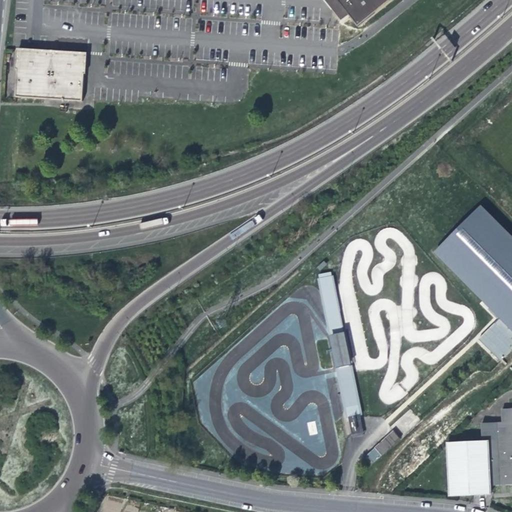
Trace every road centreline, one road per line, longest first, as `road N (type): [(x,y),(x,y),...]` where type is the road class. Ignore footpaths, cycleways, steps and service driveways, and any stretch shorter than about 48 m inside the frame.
road 1 (trunk): [(82,395),(103,344),(138,303),(437,94),(511,24)]
road 2 (trunk): [(0,241),(123,230),(259,189),(393,115),(511,24)]
road 3 (trunk): [(499,0),(385,94),(242,173),(120,209),(0,219)]
road 4 (residential): [(131,472),(275,501),(408,511)]
